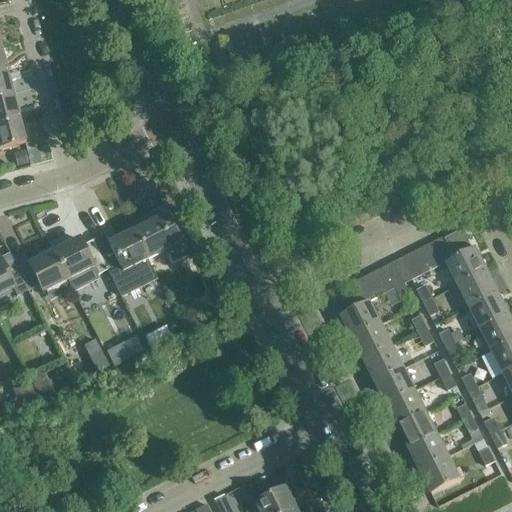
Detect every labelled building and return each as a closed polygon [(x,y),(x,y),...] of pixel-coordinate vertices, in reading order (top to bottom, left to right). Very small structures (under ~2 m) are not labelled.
[(0,71),(0,97),(12,94),(6,70),(0,71)] [(0,97),(0,123),(18,119),(12,94),(0,97)] [(18,119),(0,123),(0,149),(25,143),(18,119)] [(170,215),(133,233),(148,262),(168,252),(172,260),(186,252),(183,246),(184,245),(170,215)] [(107,236),(93,243),(108,272),(110,277),(122,299),(157,281),(148,262),(133,233),(111,244),(107,236)] [(454,236),(444,241),(454,261),(464,256),(454,236)] [(443,266),(446,265),(454,261),(444,241),(444,239),(433,245),(443,266)] [(80,240),(53,253),(67,283),(95,269),(99,277),(108,272),(93,243),(84,248),(80,240)] [(433,271),(443,266),(433,245),(422,250),(433,271)] [(422,277),(433,271),(422,250),(411,256),(422,277)] [(446,265),(457,288),(487,273),(475,250),(464,256),(454,261),(446,265)] [(25,256),(12,263),(27,292),(39,286),(44,294),(67,283),(53,253),(29,265),(25,256)] [(411,282),(422,277),(411,256),(400,261),(411,282)] [(0,261),(0,296),(14,289),(18,297),(27,292),(12,263),(3,268),(0,261)] [(404,286),(393,265),(382,270),(393,292),(395,291),(404,286)] [(382,270),(371,276),(382,297),(393,292),(382,270)] [(457,288),(469,310),(498,295),(487,273),(457,288)] [(371,276),(361,281),(372,303),(382,297),(371,276)] [(350,287),(361,308),(369,304),(372,303),(361,281),(350,287)] [(410,299),(404,286),(395,291),(401,304),(410,299)] [(416,292),(423,306),(432,301),(425,288),(416,292)] [(469,310),(480,332),(509,317),(498,295),(469,310)] [(432,301),(423,306),(429,319),(439,314),(432,301)] [(340,318),(352,341),(381,327),(369,304),(361,308),(340,318)] [(480,332),(491,354),(511,343),(511,323),(509,317),(480,332)] [(411,323),(418,336),(427,331),(420,318),(411,323)] [(166,324),(148,338),(157,350),(176,336),(166,324)] [(69,335),(78,357),(96,349),(87,327),(69,335)] [(352,341),(363,363),(392,349),(381,327),(352,341)] [(427,331),(418,336),(424,349),(433,344),(427,331)] [(439,337),(445,350),(454,345),(448,332),(439,337)] [(511,343),(491,354),(502,376),(511,371),(511,343)] [(454,345),(445,350),(452,363),(461,358),(454,345)] [(363,363),(374,386),(403,371),(392,349),(363,363)] [(434,367),(440,380),(449,376),(443,362),(434,367)] [(374,386),(386,408),(415,393),(403,371),(374,386)] [(511,371),(502,376),(511,395),(511,371)] [(449,376),(440,380),(447,393),(456,389),(449,376)] [(461,381),(468,394),(477,389),(470,376),(461,381)] [(477,389),(468,394),(474,407),(483,402),(477,389)] [(386,408),(397,430),(426,415),(415,393),(386,408)] [(17,401),(0,408),(0,418),(4,426),(24,416),(17,401)] [(456,411),(463,424),(472,420),(465,407),(456,411)] [(397,430),(408,452),(437,437),(426,415),(397,430)] [(472,420),(463,424),(469,437),(478,433),(472,420)] [(483,425),(490,438),(499,434),(493,421),(483,425)] [(499,434),(490,438),(497,451),(506,447),(499,434)] [(408,452),(419,474),(448,459),(437,437),(408,452)] [(494,464),(487,451),(478,455),(485,469),(494,464)] [(448,459),(419,474),(431,497),(460,482),(448,459)] [(256,503),(260,511),(295,511),(298,511),(286,488),(256,503)] [(216,502),(221,511),(233,511),(226,497),(216,502)]
